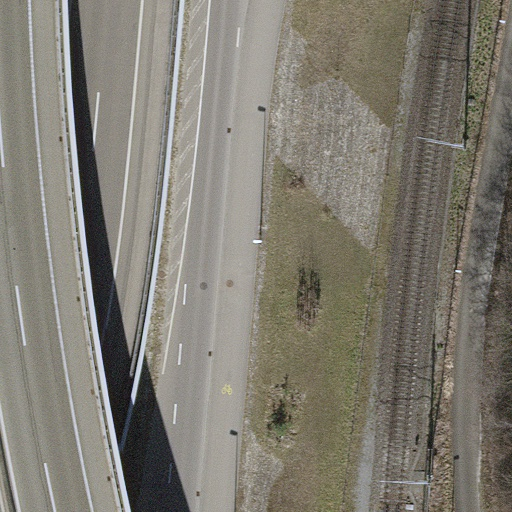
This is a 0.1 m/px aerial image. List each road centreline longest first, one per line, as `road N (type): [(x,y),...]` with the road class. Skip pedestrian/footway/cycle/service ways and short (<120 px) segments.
road 1 (motorway): [(35,511),(61,418),(81,286),(109,0)]
road 2 (primary): [(179,511),(232,0)]
road 3 (motorway): [(56,511),(24,329),(0,71)]
road 4 (track): [(472,511),(464,382),(511,82)]
